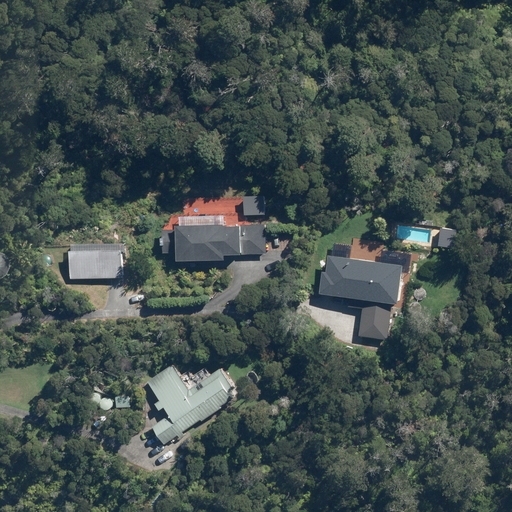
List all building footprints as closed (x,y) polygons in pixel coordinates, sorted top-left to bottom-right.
[(266,195),(245,196),(246,216),(267,215),(266,195)] [(176,228),(163,228),(163,250),(180,250),(180,260),(227,260),(227,254),(265,254),(265,225),(176,224),(176,228)] [(460,247),(463,229),(446,226),(443,244),(460,247)] [(406,303),(412,263),(336,253),(334,270),(330,270),(327,292),(331,293),(368,298),(363,334),(392,339),(397,301),(406,303)] [(193,397),(173,367),(152,381),(164,400),(159,403),(164,409),(169,406),(174,414),(156,425),(168,444),(181,435),(183,437),(188,435),(186,432),(206,418),(207,420),(227,407),(226,405),(240,397),(226,376),(193,397)]
